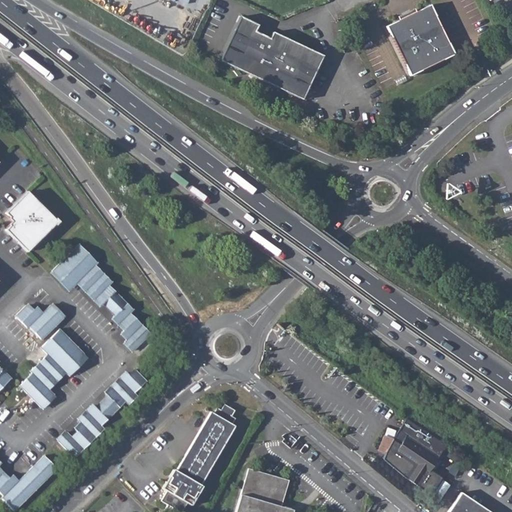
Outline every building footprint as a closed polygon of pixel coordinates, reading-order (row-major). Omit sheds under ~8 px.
[(429,5),(385,26),(409,76),(453,54),(429,5)] [(240,17),(219,60),(302,99),(322,56),(273,32),(272,33),(269,39),(254,32),(257,26),(257,25),(240,17)] [(257,26),(254,32),(269,39),(272,33),(257,26)] [(4,229),(26,251),(54,224),(55,225),(58,222),(55,218),(54,219),(26,191),(4,213),(9,217),(7,218),(11,221),(7,224),(9,225),(4,229)] [(112,317),(124,329),(121,332),(127,338),(124,341),(133,350),(150,333),(129,313),(133,310),(108,285),(111,282),(94,265),(96,263),(78,244),(51,271),(64,283),(66,281),(72,287),(77,282),(100,305),(104,302),(115,314),(112,317)] [(31,312),(25,306),(14,316),(26,329),(28,327),(40,340),(63,319),(50,305),(40,315),(34,309),(31,312)] [(84,354),(59,329),(40,347),(47,354),(30,371),(31,373),(19,385),(40,407),(53,394),(47,388),(64,371),(67,375),(80,362),(77,360),(84,354)] [(0,388),(11,378),(0,367),(0,388)] [(145,380),(135,370),(129,375),(126,372),(105,393),(108,396),(96,408),(93,405),(78,420),(81,423),(75,429),(78,432),(72,438),(66,432),(57,441),(74,458),(103,428),(100,425),(124,401),(128,404),(137,395),(133,392),(145,380)] [(234,410),(223,404),(220,410),(216,408),(213,414),(210,412),(175,471),(173,469),(169,476),(171,478),(168,483),(166,482),(162,488),(166,491),(161,501),(180,511),(186,503),(190,505),(201,486),(199,485),(234,426),(231,424),(234,418),(230,416),(234,410)] [(429,451),(406,436),(394,454),(412,466),(404,477),(418,487),(434,464),(436,465),(439,461),(437,460),(440,454),(431,448),(429,451)] [(56,469),(43,455),(37,461),(16,482),(10,476),(7,479),(0,472),(0,493),(2,496),(0,498),(13,511),(56,469)] [(287,511),(285,508),(281,507),(288,480),(248,468),(235,511),(287,511)] [(166,482),(168,483),(171,478),(169,476),(163,473),(160,478),(166,482)] [(490,511),(460,492),(446,511),(490,511)]
